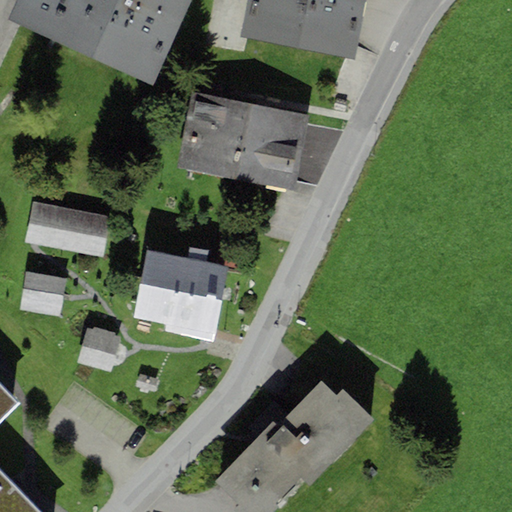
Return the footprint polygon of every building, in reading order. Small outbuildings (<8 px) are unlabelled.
[(18,0),(9,22),(74,51),(97,0),(18,0)] [(152,86),(191,0),(97,0),(74,51),(152,86)] [(365,0),(245,0),(238,35),(353,60),(365,0)] [(307,116),(192,94),(177,168),(292,190),(307,116)] [(110,217),(33,202),(25,241),(102,256),(110,217)] [(229,267),(147,251),(133,318),(165,325),(164,331),(213,341),(215,335),(229,267)] [(67,279),(25,271),(18,309),(60,317),(67,279)] [(87,328),(77,364),(110,373),(120,337),(87,328)] [(220,483),(233,496),(241,504),(236,509),(239,511),(279,511),(373,419),(351,396),(343,388),(336,395),(323,382),(277,428),(272,423),(216,479),(220,483)] [(0,420),(17,404),(0,386),(0,420)] [(0,511),(38,511),(0,473),(0,511)]
